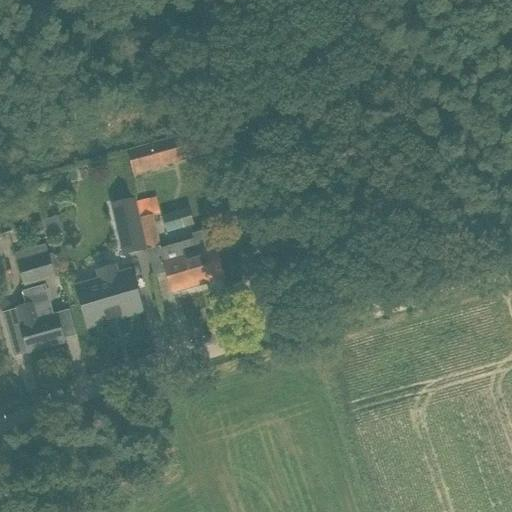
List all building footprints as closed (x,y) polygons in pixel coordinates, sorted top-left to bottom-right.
[(127,152),(134,176),(183,162),(176,138),(127,152)] [(110,205),(122,256),(145,250),(134,199),(110,205)] [(222,275),(228,274),(221,251),(215,253),(210,236),(161,250),(153,218),(160,216),(158,206),(138,211),(147,252),(153,275),(165,271),(172,294),(223,278),(222,275)] [(42,223),(33,226),(35,234),(45,232),(42,223)] [(60,225),(45,230),(48,238),(63,234),(60,225)] [(14,255),(24,289),(55,280),(54,277),(58,276),(52,256),(49,257),(46,246),(14,255)] [(116,321),(142,313),(130,271),(117,274),(115,266),(95,272),(98,280),(74,287),(77,298),(77,299),(78,305),(79,304),(81,309),(86,307),(92,328),(106,323),(105,321),(115,318),(116,321)] [(16,311),(2,315),(14,356),(27,352),(28,354),(63,343),(57,324),(55,317),(53,317),(44,285),(26,290),(30,305),(16,309),(16,311)]
